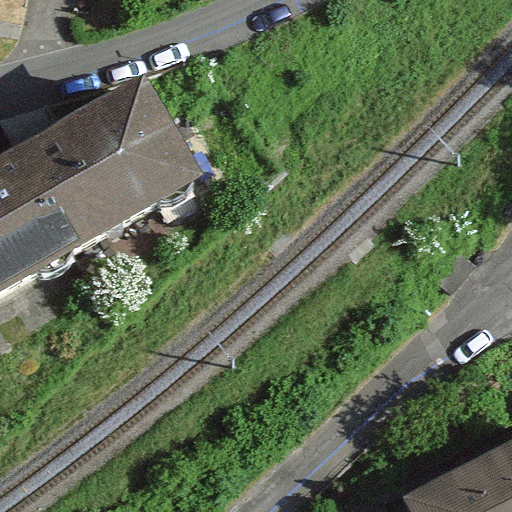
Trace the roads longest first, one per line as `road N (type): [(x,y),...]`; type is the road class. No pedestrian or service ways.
road 1 (residential): [(511,262),(255,511)]
road 2 (residential): [(0,88),(134,55),(269,0)]
